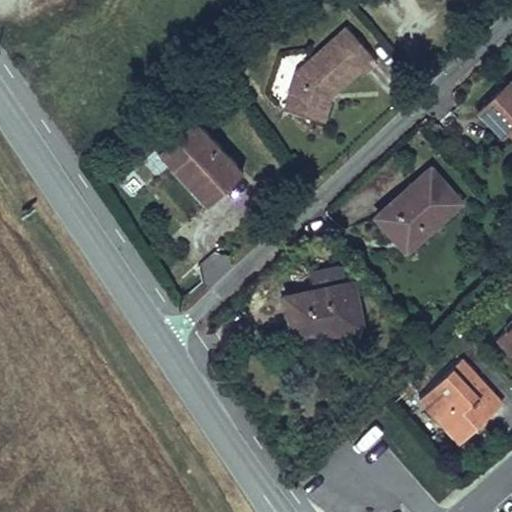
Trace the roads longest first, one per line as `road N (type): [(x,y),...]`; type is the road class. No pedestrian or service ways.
road 1 (residential): [(511,11),(158,343)]
road 2 (primary): [(0,106),(158,343)]
road 3 (primary): [(158,343),(275,511)]
